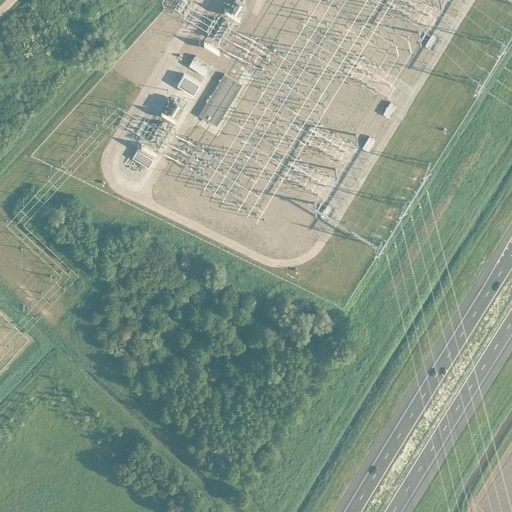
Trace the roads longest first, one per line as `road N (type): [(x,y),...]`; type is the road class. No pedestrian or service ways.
road 1 (motorway): [(511,247),(348,511)]
road 2 (motorway): [(392,511),(511,318)]
